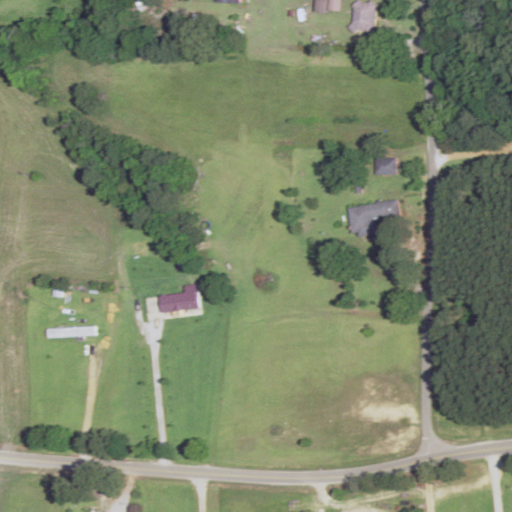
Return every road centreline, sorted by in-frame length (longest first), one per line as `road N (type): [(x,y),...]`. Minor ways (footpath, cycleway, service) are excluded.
road 1 (residential): [(428,461),(465,0)]
road 2 (residential): [(428,461),(300,482),(0,452)]
